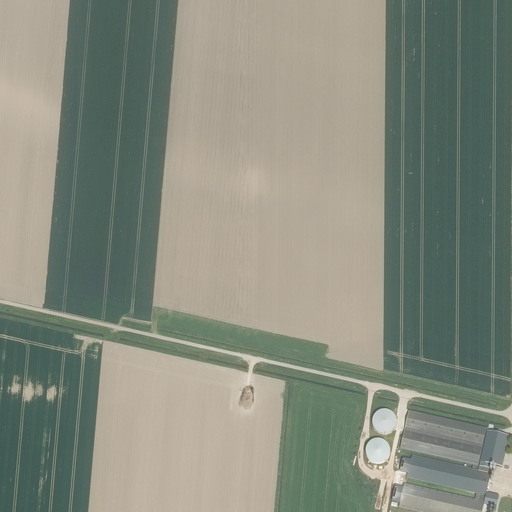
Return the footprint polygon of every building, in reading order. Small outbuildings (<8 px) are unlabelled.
[(374,431),(375,432),(374,431),(375,432),(377,434),(379,434),(381,435),(384,435),(386,435),(388,434),(390,434),(392,432),(393,431),(394,429),(395,427),(396,425),(396,423),(396,420),(395,418),(394,416),(393,415),(392,413),(390,412),(388,411),(386,410),(384,410),(381,410),(379,411),(377,412),(376,413),(374,415),(373,416),(372,418),(371,421),(371,423),(371,425),(372,427),(373,429),(374,431)] [(400,503),(399,507),(421,511),(482,511),(484,505),(486,493),(491,474),(488,473),(489,470),(490,465),(502,468),(509,437),(487,432),(488,429),(409,412),(400,449),(473,466),(472,470),(412,456),(411,461),(403,459),(400,471),(408,473),(407,478),(476,493),(475,500),(404,484),(403,488),(400,503)] [(365,450),(365,452),(365,454),(366,456),(367,458),(368,460),(369,461),(371,463),(373,464),(375,464),(377,465),(379,465),(381,464),(383,464),(385,463),(387,461),(388,460),(389,458),(390,456),(391,454),(391,452),(391,450),(390,448),(389,446),(388,444),(387,443),(385,441),(383,440),(381,440),(379,439),(377,439),(375,440),(373,440),(371,441),(369,443),(368,444),(367,446),(366,448),(365,450)] [(395,486),(392,501),(398,503),(400,503),(403,488),(402,488),(395,486)] [(486,493),(484,505),(495,507),(498,496),(486,493)]
